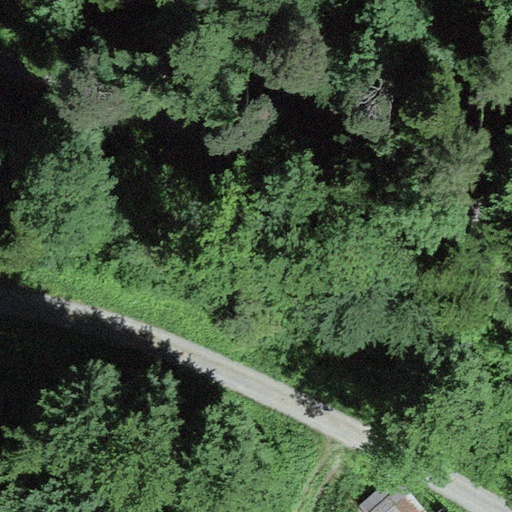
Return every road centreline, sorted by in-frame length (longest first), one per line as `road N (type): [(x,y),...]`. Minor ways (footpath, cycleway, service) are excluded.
road 1 (track): [(498,511),(247,379),(102,326),(0,306)]
road 2 (track): [(511,224),(0,75)]
